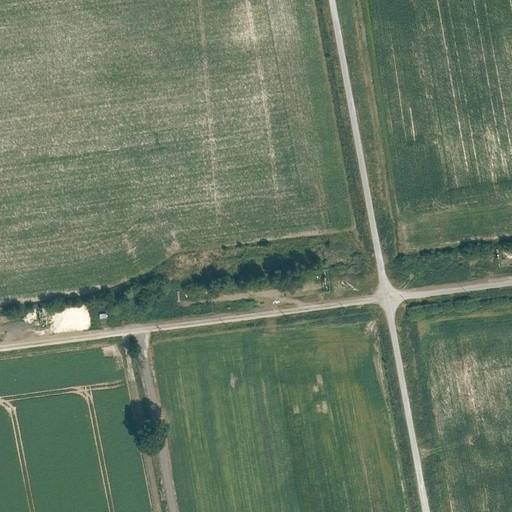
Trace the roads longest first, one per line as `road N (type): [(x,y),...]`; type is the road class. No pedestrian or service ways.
road 1 (track): [(333,0),(427,511)]
road 2 (track): [(511,280),(0,347)]
road 3 (track): [(138,329),(173,511)]
